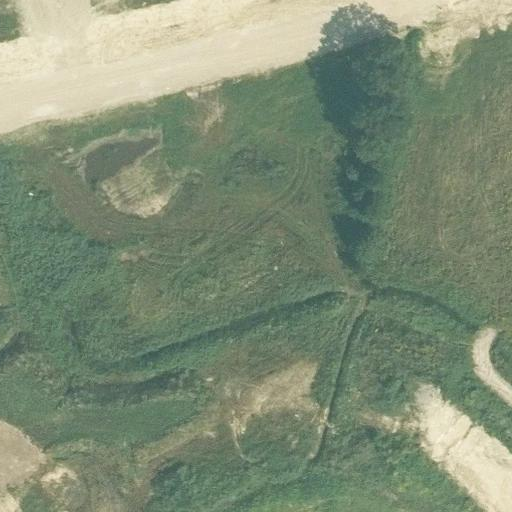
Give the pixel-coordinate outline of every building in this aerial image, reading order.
[(114,0),(91,0),(101,41),(123,36),(114,0)] [(114,0),(123,36),(144,31),(136,0),(114,0)] [(159,0),(136,0),(144,31),(166,26),(159,0)] [(159,0),(166,26),(166,23),(186,18),(181,0),(159,0)] [(204,0),(181,0),(186,18),(207,13),(204,0)] [(204,0),(207,13),(228,8),(226,0),(204,0)] [(248,0),(226,0),(228,8),(249,3),(248,0)] [(15,22),(0,26),(0,57),(1,63),(23,57),(15,22)] [(496,45),(471,51),(477,75),(474,76),(474,77),(511,67),(511,26),(493,31),(496,45)] [(511,67),(474,77),(480,99),(482,98),(483,102),(509,96),(511,109),(511,67)] [(270,109),(258,112),(263,134),(278,130),(277,127),(305,120),(294,73),(263,80),(270,109)] [(238,85),(212,91),(224,139),(248,133),(249,137),(263,134),(258,112),(245,115),(238,85)] [(194,127),(181,130),(186,152),(201,149),(200,144),(224,139),(212,91),(187,97),(194,127)] [(161,104),(136,110),(147,157),(171,151),(172,156),(186,152),(181,130),(168,133),(161,104)] [(117,146),(104,149),(110,171),(124,167),(123,163),(147,157),(136,110),(110,116),(117,146)] [(85,122),(59,128),(70,176),(94,170),(95,174),(110,171),(104,149),(92,152),(85,122)] [(40,164),(28,167),(33,189),(47,186),(46,181),(70,176),(59,128),(33,135),(40,164)] [(475,151),(450,157),(456,181),(453,182),(453,183),(498,172),(492,148),(501,146),(498,131),(472,137),(475,151)] [(8,141),(0,142),(0,186),(16,183),(18,193),(33,189),(28,167),(15,170),(8,141)] [(287,164),(275,167),(277,175),(289,172),(287,164)] [(257,171),(245,174),(247,182),(259,179),(257,171)] [(498,172),(453,183),(459,205),(461,204),(462,208),(488,202),(491,215),(511,210),(511,194),(504,197),(498,172)] [(317,194),(296,199),(306,241),(329,235),(323,208),(335,205),(330,183),(316,187),(317,194)] [(296,199),(275,204),(284,246),(306,241),(296,199)] [(275,204),(253,209),(263,251),(284,246),(275,204)] [(230,207),(215,211),(221,233),(233,230),(240,256),(263,251),(253,209),(232,214),(230,207)] [(93,210),(82,213),(84,221),(95,219),(93,210)] [(82,213),(70,216),(72,224),(84,221),(82,213)] [(133,238),(111,243),(122,285),(145,279),(138,253),(151,250),(146,227),(131,231),(133,238)] [(111,243),(90,248),(100,290),(122,285),(111,243)] [(90,248),(69,253),(79,295),(100,290),(90,248)] [(46,252),(31,255),(37,277),(49,274),(56,301),(79,295),(69,253),(47,259),(46,252)] [(471,263),(447,269),(458,314),(495,305),(490,286),(478,289),(471,263)] [(429,302),(416,305),(420,323),(458,314),(447,269),(422,275),(429,302)] [(490,343),(483,344),(486,356),(493,354),(490,343)] [(483,344),(475,346),(478,358),(486,356),(483,344)] [(511,394),(509,383),(493,387),(502,424),(511,421),(511,394)] [(453,387),(441,390),(445,408),(458,405),(464,433),(485,428),(477,391),(456,396),(453,387)] [(493,387),(477,391),(485,428),(502,424),(493,387)] [(22,511),(18,497),(0,502),(0,511),(22,511)]
